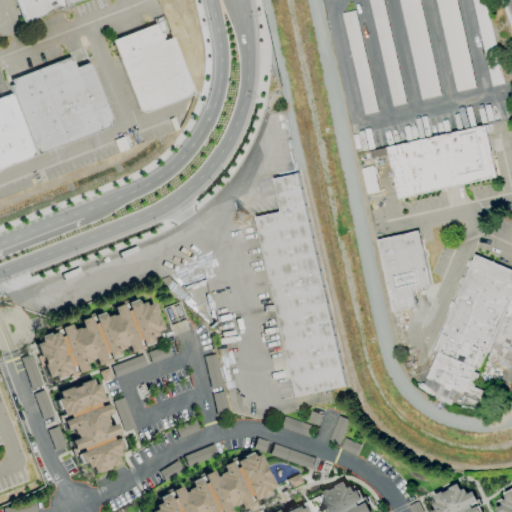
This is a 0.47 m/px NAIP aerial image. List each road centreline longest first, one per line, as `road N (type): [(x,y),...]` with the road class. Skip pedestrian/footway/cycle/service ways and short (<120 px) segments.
road 1 (tertiary): [(0,272),(165,205),(220,151)]
road 2 (residential): [(0,334),(50,462),(78,508)]
road 3 (tertiary): [(220,151),(244,83),(239,0)]
road 4 (tertiary): [(209,0),(218,79),(194,140)]
road 5 (tertiary): [(194,140),(153,180),(81,212)]
